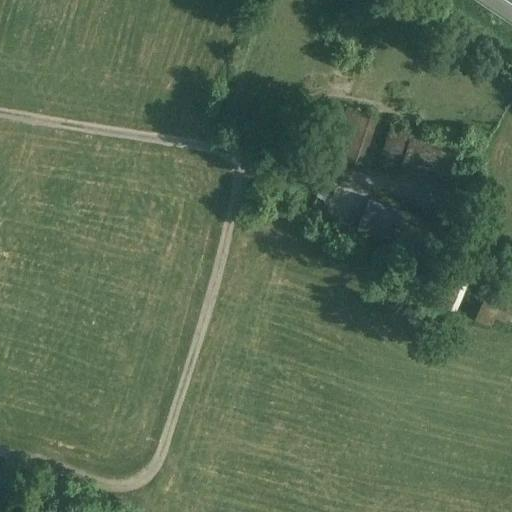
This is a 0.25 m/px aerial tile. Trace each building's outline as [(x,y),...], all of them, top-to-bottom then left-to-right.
[(374,117),(348,109),(332,154),(358,164),(374,117)] [(413,133),(392,125),(382,156),(402,163),(413,133)] [(297,130),(290,152),(306,157),(307,153),(312,134),(297,130)] [(333,139),(312,134),(307,153),(324,158),(328,155),(333,139)] [(338,185),(325,179),(317,195),(331,201),(338,185)] [(367,205),(358,229),(428,254),(425,262),(450,270),(460,238),(367,205)] [(437,301),(452,308),(482,238),(466,231),(450,270),(437,301)] [(486,293),(501,300),(505,290),(511,276),(498,269),(486,293)] [(511,292),(505,290),(501,300),(494,315),(510,322),(511,317),(511,292)] [(501,300),(486,293),(475,318),(491,324),(494,315),(501,300)]
